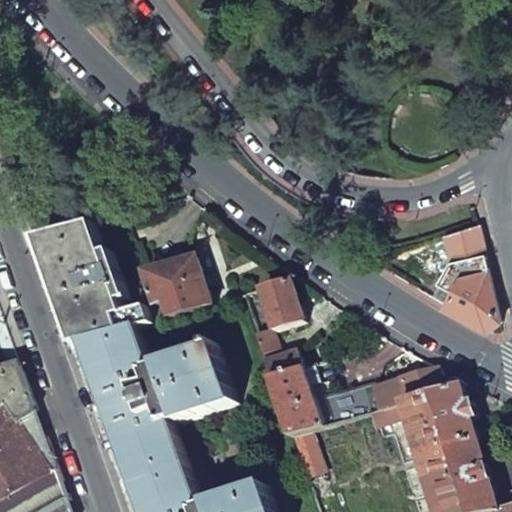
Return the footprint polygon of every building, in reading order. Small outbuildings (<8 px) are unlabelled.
[(451,300),(448,306),(491,330),(503,320),(483,245),(478,225),(448,234),(457,262),(447,280),(459,287),(451,300)] [(98,226),(45,243),(46,244),(62,290),(83,350),(91,347),(143,329),(157,325),(152,309),(152,308),(130,316),(121,291),(124,290),(122,286),(121,286),(116,270),(114,271),(98,226)] [(201,258),(149,275),(161,307),(171,303),(177,319),(218,306),(201,258)] [(440,293),(451,300),(459,287),(447,280),(440,293)] [(296,281),(267,290),(269,298),(281,333),(310,324),(296,281)] [(267,290),(248,296),(251,303),(269,298),(267,290)] [(161,307),(152,309),(157,325),(177,319),(171,303),(161,307)] [(143,329),(91,347),(117,422),(141,487),(149,511),(279,511),(270,486),(214,506),(214,509),(208,511),(177,425),(184,422),(184,424),(241,404),(220,344),(214,346),(215,349),(164,368),(165,370),(159,373),(143,329)] [(273,329),(261,332),(277,377),(308,366),(303,352),(286,359),(277,336),(273,329)] [(381,388),(378,389),(385,411),(400,406),(409,403),(466,386),(468,385),(456,378),(445,381),(442,369),(416,355),(423,375),(381,388)] [(308,366),(277,377),(298,438),(314,433),(330,428),(314,385),(323,381),(317,363),(308,366)] [(0,511),(76,511),(25,365),(0,373),(0,511)] [(379,383),(329,398),(338,425),(376,414),(385,411),(378,389),(381,388),(379,383)] [(409,403),(426,457),(483,439),(477,420),(482,419),(477,404),(472,405),(466,386),(409,403)] [(376,414),(379,424),(404,415),(400,406),(385,411),(376,414)] [(298,438),(313,478),(328,472),(314,433),(298,438)] [(426,457),(442,511),(497,511),(504,510),(500,495),(483,439),(426,457)] [(511,491),(500,495),(504,510),(511,508),(511,491)]
